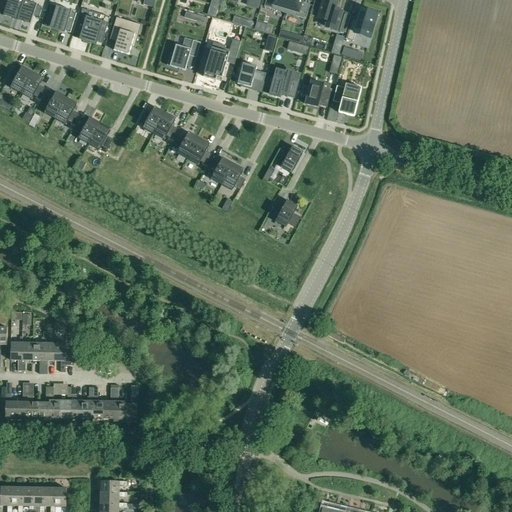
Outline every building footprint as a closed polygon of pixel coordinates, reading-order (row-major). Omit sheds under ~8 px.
[(17,20),(24,0),(22,0),(8,0),(5,11),(3,16),(17,20)] [(33,16),(37,6),(37,5),(24,0),(17,20),(30,25),(33,16)] [(248,0),(248,1),(247,5),(258,9),(260,0),(248,0)] [(266,0),(264,7),(285,13),(288,0),(266,0)] [(288,0),(285,13),(306,19),(310,5),(302,3),(303,0),(288,0)] [(326,27),(336,30),(342,12),(335,10),(337,3),(327,0),(323,0),(318,18),(328,21),(326,27)] [(76,13),(71,12),(72,11),(57,6),(56,7),(50,5),(44,25),(50,27),(50,29),(65,33),(65,31),(70,33),(76,13)] [(81,33),(79,40),(96,45),(97,42),(102,44),(108,23),(88,17),(90,11),(82,9),(75,32),(81,33)] [(346,39),(353,41),(355,34),(370,38),(377,15),(361,10),(358,22),(352,20),(346,39)] [(206,18),(198,16),(197,22),(204,24),(206,18)] [(134,48),(139,32),(129,29),(131,22),(116,18),(111,34),(118,36),(116,42),(114,50),(129,55),(131,47),(134,48)] [(346,33),(349,24),(343,22),(340,32),(346,33)] [(279,38),(285,40),(287,33),(281,31),(279,38)] [(303,37),(297,35),(295,42),(301,44),(303,37)] [(171,53),(167,66),(185,71),(186,67),(189,56),(196,58),(201,43),(193,41),(191,50),(182,47),(176,45),(174,54),(171,53)] [(213,42),(204,77),(216,80),(218,74),(223,76),(227,63),(230,50),(229,50),(225,49),(226,46),(213,42)] [(342,55),(349,57),(351,50),(344,48),(342,55)] [(243,63),(237,84),(241,85),(251,88),(253,80),(264,83),(266,74),(256,71),(257,67),(243,63)] [(22,67),(18,74),(13,71),(7,81),(12,84),(10,88),(21,94),(33,72),(22,67)] [(277,70),(270,95),(276,97),(277,98),(278,97),(279,97),(280,97),(281,95),(281,94),(294,97),(298,80),(292,78),(294,73),(294,72),(292,72),(292,71),(290,71),(287,70),(286,73),(277,70)] [(34,96),(39,99),(45,88),(40,86),(43,78),(33,72),(21,94),(32,100),(34,96)] [(307,97),(305,104),(318,108),(320,101),(322,101),(321,102),(328,104),(332,90),(323,87),(324,84),(311,81),(309,88),(307,97)] [(337,86),(333,102),(341,104),(339,112),(339,113),(354,117),(354,116),(361,89),(361,88),(346,84),(345,88),(337,86)] [(67,98),(56,92),(44,114),(55,119),(67,98)] [(77,104),(67,98),(55,119),(66,125),(68,121),(73,124),(79,114),(74,111),(77,104)] [(30,107),(26,113),(31,116),(35,109),(30,107)] [(151,114),(145,111),(140,122),(145,124),(143,128),(154,134),(165,113),(155,107),(153,109),(151,114)] [(154,134),(164,140),(166,136),(172,139),(177,129),(172,126),(176,119),(165,113),(154,134)] [(29,124),(34,127),(40,117),(35,114),(29,124)] [(86,125),(81,122),(75,132),(80,135),(78,139),(89,145),(101,123),(90,118),(86,125)] [(111,129),(101,123),(89,145),(100,151),(102,147),(107,150),(113,139),(107,137),(111,129)] [(174,147),(179,150),(177,154),(187,160),(199,138),(188,132),(185,140),(179,137),(174,147)] [(210,144),(199,138),(187,160),(198,166),(200,162),(206,165),(211,154),(206,151),(210,144)] [(291,174),(302,154),(303,152),(292,146),(288,154),(283,164),(281,166),(280,168),(291,174)] [(277,161),(283,164),(288,154),(283,151),(277,161)] [(211,179),(221,185),(233,164),(222,158),(218,166),(212,162),(207,172),(213,175),(211,179)] [(244,170),(233,164),(221,185),(232,191),(234,187),(240,190),(245,180),(240,177),(244,170)] [(263,179),(268,182),(274,171),(269,168),(263,179)] [(286,228),(287,226),(288,224),(295,228),(301,217),(294,213),(297,208),(298,206),(287,200),(286,202),(283,208),(278,205),(272,215),(277,218),(275,222),(286,228)] [(230,207),(225,204),(222,210),(227,213),(230,207)] [(22,343),(11,343),(11,361),(18,361),(18,371),(21,372),(22,343)] [(33,343),(22,343),(21,372),(26,372),(26,361),(33,361),(33,343)] [(44,344),(33,343),(33,361),(40,361),(40,374),(43,374),(44,344)] [(55,344),(44,344),(43,374),(47,374),(48,362),(55,362),(55,344)] [(55,344),(55,362),(61,362),(61,373),(65,373),(65,362),(66,362),(66,344),(55,344)] [(131,386),(131,396),(131,404),(126,404),(126,402),(125,422),(136,422),(137,395),(138,395),(138,386),(131,386)] [(39,421),(49,421),(50,388),(46,387),(46,396),(46,403),(39,403),(39,421)] [(60,419),(71,419),(72,388),(68,387),(68,401),(60,401),(59,421),(60,421),(60,420),(60,419)] [(16,420),(17,402),(12,402),(12,394),(7,394),(7,388),(1,388),(1,402),(6,402),(5,420),(16,420)] [(54,388),(50,388),(49,421),(59,421),(60,401),(54,400),(54,396),(54,388)] [(76,388),(72,388),(71,419),(81,419),(82,401),(75,401),(76,388)] [(81,419),(93,419),(94,388),(89,388),(89,396),(89,401),(82,401),(81,419)] [(97,388),(94,388),(93,419),(103,419),(104,401),(97,401),(97,396),(97,388)] [(113,422),(114,422),(115,389),(111,388),(111,396),(111,402),(104,401),(103,419),(113,420),(113,422)] [(119,389),(115,389),(114,422),(125,422),(126,402),(119,402),(119,396),(119,389)] [(23,403),(17,402),(16,420),(28,421),(28,394),(23,394),(23,396),(23,403)] [(34,394),(28,394),(28,421),(39,421),(39,403),(34,403),(34,396),(34,394)] [(101,492),(119,492),(119,486),(127,487),(127,482),(119,481),(119,482),(101,481),(101,492)] [(12,511),(12,506),(13,488),(1,487),(1,506),(7,506),(7,511),(12,511)] [(13,488),(12,506),(18,506),(18,511),(22,511),(23,506),(23,488),(13,488)] [(23,488),(23,506),(29,506),(28,511),(33,511),(34,506),(34,488),(23,488)] [(34,488),(34,506),(40,507),(39,511),(44,511),(45,507),(45,488),(34,488)] [(45,488),(45,507),(51,507),(50,511),(55,511),(56,507),(56,488),(45,488)] [(56,488),(56,507),(62,507),(61,511),(66,511),(67,506),(66,506),(67,488),(56,488)] [(101,492),(100,503),(119,503),(119,497),(127,497),(127,493),(119,492),(101,492)] [(100,511),(118,511),(119,508),(127,508),(127,503),(119,503),(100,503),(100,511)] [(333,511),(335,506),(323,503),(321,511),(333,511)]
